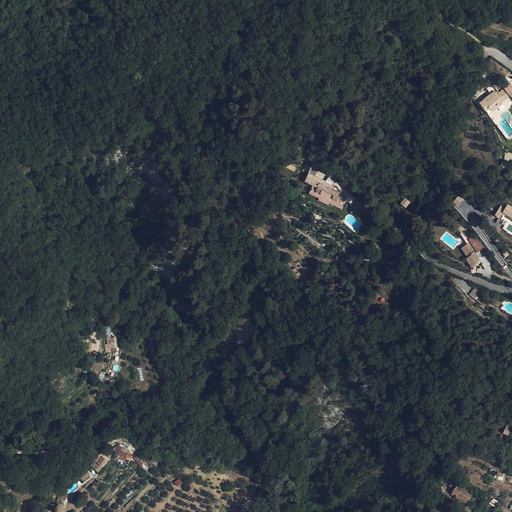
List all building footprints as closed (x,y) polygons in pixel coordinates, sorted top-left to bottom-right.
[(510,95),(504,88),(499,92),(498,93),(501,97),(499,99),(501,101),(510,95)] [(502,103),(501,101),(499,99),(501,97),(498,93),(498,94),(495,91),(485,98),(485,99),(480,103),(486,111),(490,108),(493,110),(502,103)] [(505,131),(499,122),(496,124),(502,133),(505,131)] [(508,140),(511,136),(511,135),(510,137),(505,131),(502,133),(508,140)] [(308,163),(303,170),(309,172),(305,181),(308,183),(308,184),(312,186),(309,193),(319,198),(329,203),(330,203),(332,198),(337,201),(338,200),(341,192),(334,188),(331,185),(332,184),(327,179),(326,181),(314,175),(318,168),(308,163)] [(336,180),(331,176),(327,179),(332,184),(336,180)] [(458,204),(463,199),(459,195),(454,200),(458,204)] [(345,203),(338,200),(337,201),(332,198),(330,203),(342,209),(345,203)] [(404,198),(401,203),(407,207),(410,201),(404,198)] [(505,208),(500,205),(495,216),(500,219),(503,215),(511,219),(511,207),(507,204),(505,208)] [(473,240),(468,233),(460,232),(468,244),(473,240)] [(479,250),(473,240),(468,244),(462,248),(468,257),(466,258),(472,267),(481,262),(478,258),(475,253),(479,250)] [(475,298),(480,292),(475,288),(470,294),(475,298)] [(110,352),(110,348),(117,348),(116,336),(106,337),(107,343),(104,344),(105,352),(110,352)] [(511,427),(507,424),(503,432),(508,435),(510,431),(511,427)] [(113,452),(118,453),(118,452),(121,449),(124,451),(126,448),(123,447),(119,444),(113,448),(114,449),(114,451),(113,452)] [(129,462),(133,454),(132,454),(133,453),(133,452),(129,451),(131,447),(130,446),(124,444),(123,447),(126,448),(124,451),(121,449),(118,452),(118,453),(116,456),(114,458),(118,460),(119,458),(125,460),(120,467),(124,469),(129,462)] [(96,461),(102,466),(107,460),(106,459),(107,457),(103,454),(100,457),(99,456),(96,461)] [(136,455),(133,458),(140,465),(143,463),(139,459),(139,458),(136,455)] [(95,460),(91,465),(98,471),(102,466),(96,461),(95,460)] [(83,481),(91,476),(88,473),(81,478),(83,481)] [(450,478),(446,481),(451,484),(449,486),(454,489),(452,494),(467,503),(472,495),(468,492),(465,491),(466,488),(453,481),(454,480),(450,478)]
